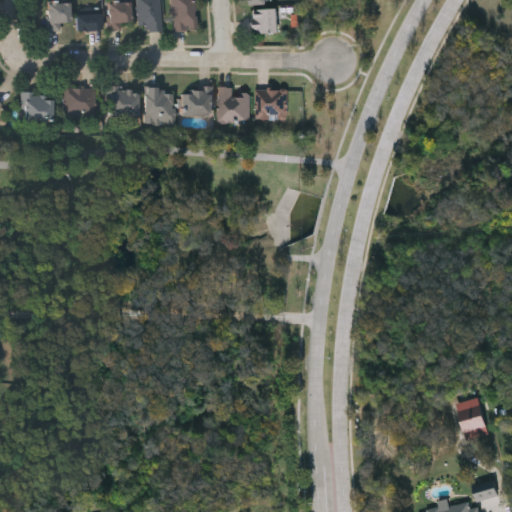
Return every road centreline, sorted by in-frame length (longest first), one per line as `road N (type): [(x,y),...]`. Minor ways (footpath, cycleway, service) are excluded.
road 1 (secondary): [(344,511),(343,337),(362,222),(403,100),(455,0)]
road 2 (secondary): [(423,0),(345,165),(319,315),(319,466)]
road 3 (residential): [(16,0),(19,39),(32,57),(229,59)]
